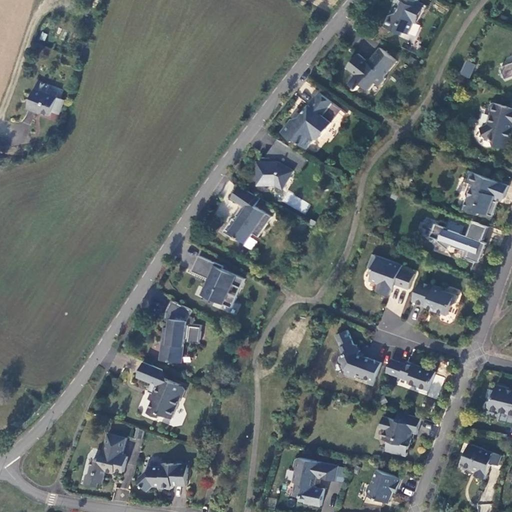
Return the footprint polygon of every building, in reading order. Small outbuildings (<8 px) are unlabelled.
[(399,0),(399,1),(400,4),(401,5),(402,5),(398,14),(396,13),(390,15),(385,26),(398,32),(400,29),(407,32),(411,31),(415,21),(418,23),(429,6),(419,3),(420,0),(399,0)] [(376,82),(380,85),(386,78),(386,76),(398,61),(381,47),(371,60),(368,60),(359,53),(348,67),(357,74),(349,83),(358,90),(362,84),(370,90),(376,82)] [(469,79),(475,65),(465,60),(459,74),(469,79)] [(511,63),(501,67),(503,71),(501,71),(503,76),(505,76),(506,79),(511,76),(511,63)] [(468,79),(460,76),(458,82),(465,85),(468,79)] [(30,81),(27,89),(20,109),(31,113),(31,112),(43,117),(44,112),(52,115),(57,101),(50,98),(37,93),(40,85),(30,81)] [(43,86),(40,85),(37,93),(50,98),(51,93),(41,90),(43,86)] [(299,123),(293,119),(283,132),(295,140),(296,139),(308,148),(315,139),(320,138),(343,109),(320,92),(302,116),(304,117),(299,123)] [(511,107),(494,102),(491,104),(490,110),(492,114),(491,115),(489,124),(481,128),(488,140),(492,138),(497,145),(511,149),(511,143),(511,130),(511,126),(511,107)] [(304,155),(283,142),(280,140),(272,151),(274,153),(271,157),(263,157),(263,162),(260,162),(260,173),(263,173),(263,182),(275,182),(285,188),(288,183),(289,184),(293,177),(296,171),(304,155)] [(309,158),(304,155),(296,171),(300,173),(309,158)] [(470,197),(465,209),(479,214),(481,211),(493,216),(498,202),(495,200),(496,196),(504,199),(509,185),(470,171),(466,181),(471,182),(467,193),(469,197),(470,197)] [(259,237),(273,217),(256,205),(262,198),(241,185),(233,198),(243,205),(237,215),(240,217),(238,221),(234,218),(225,231),(234,238),(236,235),(247,243),(254,233),(259,237)] [(289,192),(284,202),(305,214),(311,204),(289,192)] [(476,263),(477,260),(481,262),(488,243),(484,241),(489,226),(474,221),(469,235),(462,233),(464,226),(451,221),(449,228),(436,223),(436,224),(435,223),(431,236),(440,239),(438,241),(449,249),(452,245),(454,245),(453,246),(465,249),(467,249),(463,258),(475,262),(475,263),(476,263)] [(393,283),(410,289),(416,274),(402,269),(403,265),(374,254),(369,267),(374,269),(373,272),(374,273),(371,280),(380,284),(378,290),(391,295),(394,287),(392,286),(393,283)] [(200,255),(193,270),(212,279),(210,282),(208,281),(203,293),(233,307),(238,296),(229,292),(233,283),(242,287),(246,278),(223,268),(224,266),(200,255)] [(435,284),(435,285),(421,280),(414,301),(427,306),(428,305),(433,306),(433,309),(449,315),(452,305),(456,303),(459,296),(446,291),(444,288),(435,284)] [(193,310),(181,304),(173,300),(167,311),(166,319),(169,319),(167,328),(166,337),(164,336),(161,360),(174,362),(174,357),(184,358),(186,338),(189,339),(188,342),(200,343),(203,325),(190,323),(190,324),(188,324),(188,321),(193,310)] [(358,345),(355,344),(348,330),(337,335),(343,347),(342,347),(341,350),(343,355),(342,355),(341,359),(345,368),(346,368),(346,373),(356,377),(357,374),(370,379),(376,381),(382,363),(360,354),(361,351),(358,345)] [(407,364),(392,359),(388,372),(410,380),(409,382),(418,386),(417,388),(429,392),(436,372),(408,361),(407,364)] [(164,369),(145,361),(139,376),(153,382),(149,391),(153,393),(150,399),(154,400),(149,412),(156,415),(160,417),(162,414),(173,418),(181,397),(177,395),(181,384),(161,376),(164,369)] [(186,390),(185,386),(181,384),(177,395),(181,397),(183,398),(186,390)] [(511,391),(509,390),(510,388),(498,385),(494,399),(491,401),(490,407),(491,410),(500,412),(503,410),(503,408),(508,410),(507,412),(511,413),(511,391)] [(408,414),(401,412),(399,420),(405,422),(408,414)] [(385,416),(382,426),(387,428),(384,438),(390,440),(387,450),(408,455),(414,432),(418,433),(422,418),(408,414),(405,422),(399,420),(385,416)] [(143,439),(146,430),(138,427),(136,437),(143,439)] [(116,470),(125,472),(128,456),(124,455),(128,438),(109,433),(105,451),(103,450),(101,458),(99,457),(99,459),(95,458),(91,471),(88,473),(86,482),(98,485),(99,482),(104,483),(107,471),(116,473),(116,470)] [(503,453),(471,443),(463,465),(477,470),(475,475),(485,479),(491,462),(499,465),(503,453)] [(326,488),(315,486),(317,477),(337,481),(340,466),(300,457),(297,459),(295,467),(297,469),(295,481),(297,482),(295,495),(300,496),(307,497),(306,502),(322,505),(326,488)] [(149,491),(155,485),(162,485),(162,488),(173,488),(173,485),(188,485),(189,468),(185,468),(184,468),(184,464),(163,463),(163,466),(151,466),(150,474),(141,482),(149,491)] [(366,502),(369,507),(385,506),(386,502),(389,496),(392,497),(394,491),(397,492),(402,478),(378,469),(373,483),(370,485),(368,490),(369,493),(366,502)]
